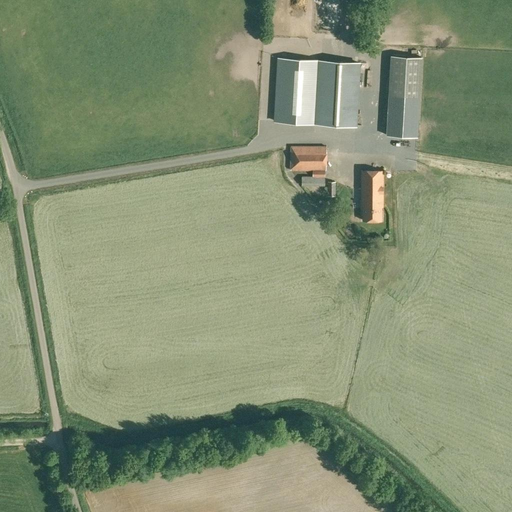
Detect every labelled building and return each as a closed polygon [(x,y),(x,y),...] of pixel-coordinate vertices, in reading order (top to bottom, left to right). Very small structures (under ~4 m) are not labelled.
[(419,97),(421,57),(391,55),(389,95),(419,97)] [(279,58),(274,120),(321,124),(325,61),(279,58)] [(322,124),(355,126),(360,64),(326,61),(322,124)] [(367,117),(386,117),(386,93),(368,93),(367,117)] [(417,137),(417,127),(387,125),(387,135),(417,137)] [(326,170),(326,147),(291,146),(290,170),(313,170),(313,176),(302,176),(302,185),(324,185),(325,170),(326,170)] [(382,220),(382,207),(383,207),(383,170),(362,170),(361,208),(363,208),(362,220),(382,220)] [(336,196),(336,181),(328,181),(327,187),(324,187),(324,192),(327,192),(327,196),(336,196)] [(407,203),(407,211),(416,210),(416,203),(407,203)]
